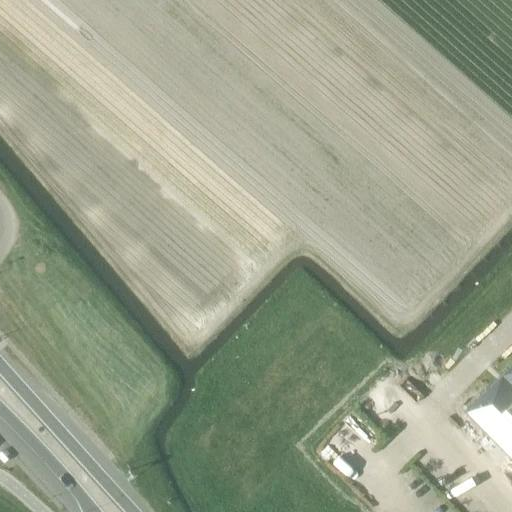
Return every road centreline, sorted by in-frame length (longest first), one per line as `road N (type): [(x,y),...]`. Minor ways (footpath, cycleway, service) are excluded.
road 1 (secondary): [(133,511),(0,366)]
road 2 (secondary): [(0,410),(90,511)]
road 3 (unknown): [(419,424),(511,325)]
